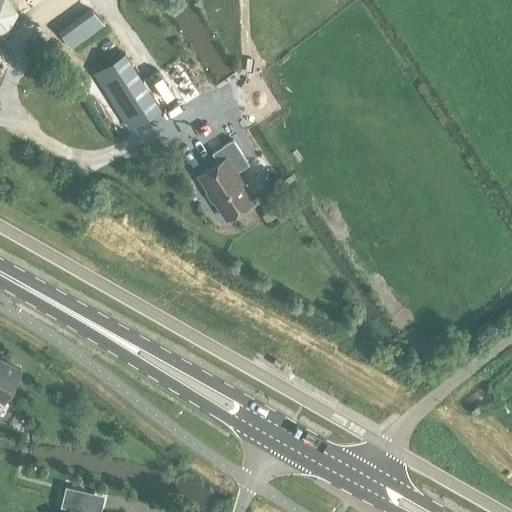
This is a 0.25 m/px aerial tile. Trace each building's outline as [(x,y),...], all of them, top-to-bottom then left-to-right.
[(14,0),(0,0),(0,28),(23,15),(14,0)] [(71,47),(107,21),(91,0),(84,0),(54,23),(71,47)] [(129,128),(159,109),(123,53),(93,73),(129,128)] [(224,218),(252,200),(234,173),(247,164),(231,139),(210,153),(216,163),(197,175),(224,218)] [(0,399),(2,401),(19,369),(0,359),(0,399)] [(90,511),(87,511),(92,492),(65,485),(60,506),(70,508),(69,511),(90,511)]
